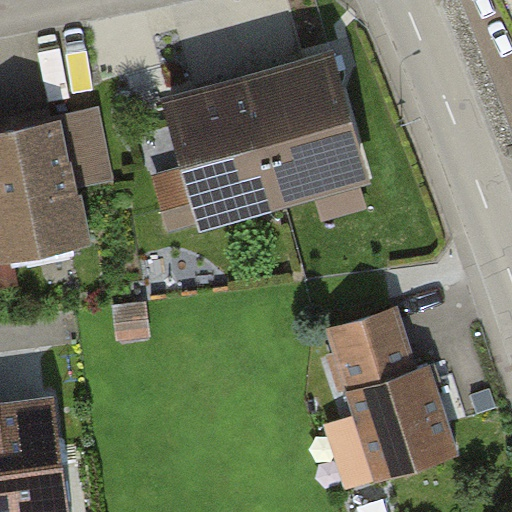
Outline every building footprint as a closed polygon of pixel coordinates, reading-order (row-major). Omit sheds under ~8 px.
[(511,0),(490,0),(511,47),(511,0)] [(368,178),(331,48),(252,71),(284,198),(368,178)] [(284,198),(252,71),(170,93),(189,164),(157,172),(172,227),(284,198)] [(110,184),(96,111),(0,128),(0,273),(90,257),(78,190),(110,184)] [(413,365),(397,313),(325,335),(341,387),(413,365)] [(374,487),(456,462),(428,372),(346,397),(374,487)] [(64,511),(50,395),(0,401),(0,511),(64,511)]
